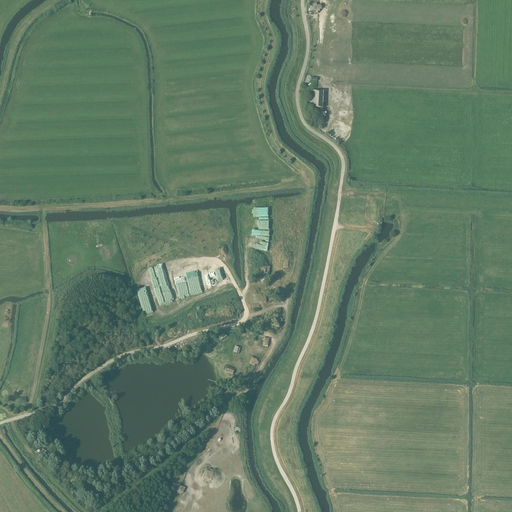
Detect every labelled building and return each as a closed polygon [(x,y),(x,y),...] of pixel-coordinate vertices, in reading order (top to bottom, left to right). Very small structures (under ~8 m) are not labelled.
[(322,12),(322,10),(321,6),(321,5),(321,6),(319,6),(319,4),(316,4),(317,6),(316,7),(312,7),(312,8),(312,11),(313,12),(317,11),(318,11),(318,15),(320,14),(320,12),(322,12)] [(313,104),(313,108),(312,108),(312,115),(318,115),(318,109),(323,109),(324,92),(314,91),(310,91),(310,103),(313,104)] [(270,277),(272,269),(262,266),(260,275),(270,277)] [(254,292),(253,303),(265,304),(266,293),(257,293),(254,292)] [(231,309),(226,308),(225,315),(234,316),(234,313),(231,313),(231,309)] [(281,330),(283,319),(278,318),(277,321),(274,321),(273,325),(275,326),(275,329),(281,330)] [(257,360),(252,357),(249,365),(255,367),(256,365),(257,366),(259,363),(257,362),(257,360)] [(37,449),(35,453),(40,455),(45,458),(47,454),(45,454),(47,452),(42,449),(41,452),(37,449)] [(216,472),(210,470),(207,478),(213,480),(216,472)]
